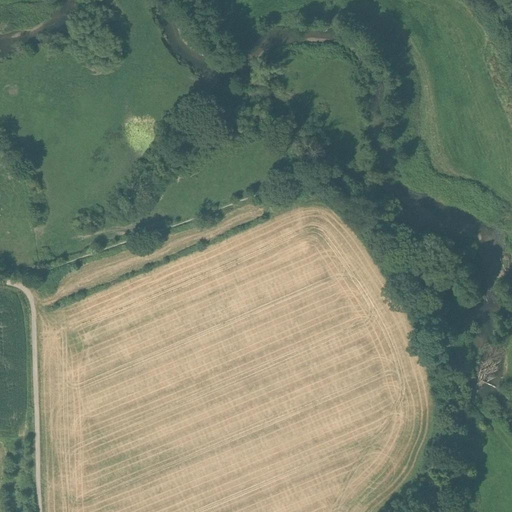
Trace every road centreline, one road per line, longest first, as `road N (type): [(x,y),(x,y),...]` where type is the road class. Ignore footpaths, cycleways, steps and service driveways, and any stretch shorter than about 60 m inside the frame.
road 1 (unknown): [(427,511),(447,486),(460,432),(456,377),(435,315),(401,246),(356,204),(312,178),(42,273),(0,271)]
road 2 (track): [(40,511),(30,295),(0,281)]
